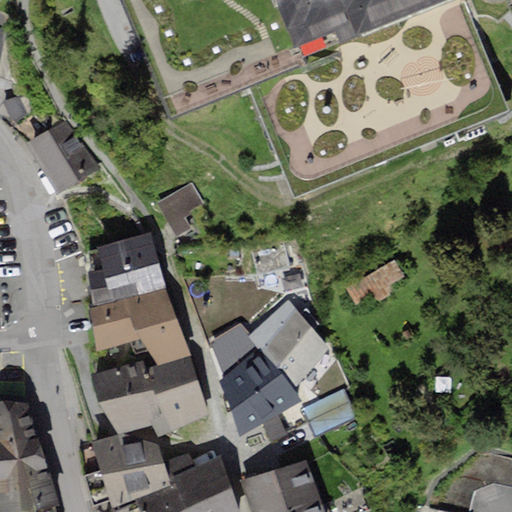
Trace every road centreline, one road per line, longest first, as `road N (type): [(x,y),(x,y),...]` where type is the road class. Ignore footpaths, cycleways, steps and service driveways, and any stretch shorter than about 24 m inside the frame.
road 1 (residential): [(0,151),(27,210),(37,336)]
road 2 (residential): [(37,336),(74,511)]
